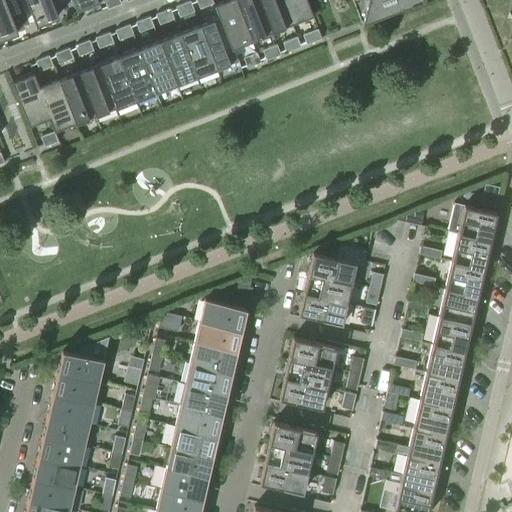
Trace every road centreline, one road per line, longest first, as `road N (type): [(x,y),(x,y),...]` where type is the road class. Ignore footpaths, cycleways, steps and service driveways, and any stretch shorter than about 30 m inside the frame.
road 1 (residential): [(474,511),(511,333)]
road 2 (residential): [(0,500),(28,375)]
road 3 (residential): [(511,114),(464,0)]
